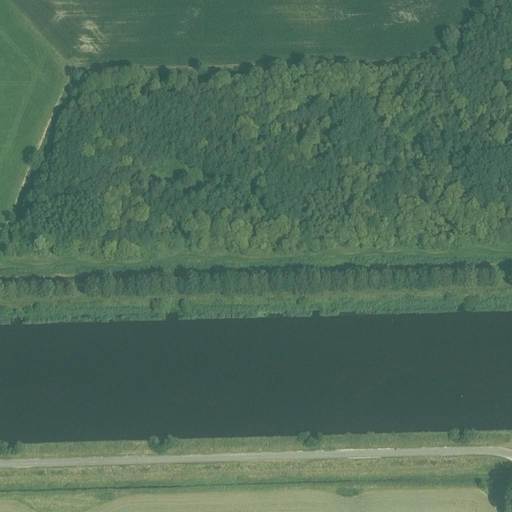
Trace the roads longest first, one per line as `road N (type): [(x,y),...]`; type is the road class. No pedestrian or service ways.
road 1 (track): [(0,305),(511,290)]
road 2 (unclassified): [(511,454),(0,465)]
